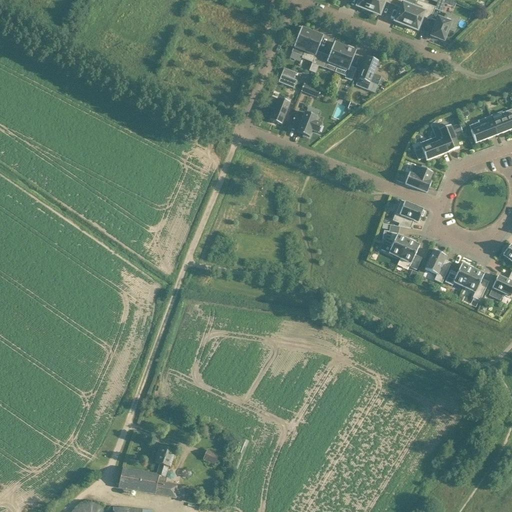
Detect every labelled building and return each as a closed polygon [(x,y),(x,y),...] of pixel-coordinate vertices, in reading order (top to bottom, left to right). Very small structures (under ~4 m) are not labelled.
[(358,0),(356,7),(361,9),(362,10),(365,12),(367,11),(368,12),(372,0),(358,0)] [(372,0),(368,12),(379,16),(385,2),(392,5),(394,0),(372,0)] [(394,0),(392,5),(400,8),(394,22),(399,24),(399,25),(403,27),(405,26),(406,27),(413,8),(415,2),(410,0),(394,0)] [(413,8),(406,27),(417,31),(423,17),(430,20),(434,10),(435,8),(427,5),(422,3),(416,0),(415,2),(413,8)] [(435,8),(434,10),(441,13),(445,2),(445,0),(438,0),(435,8)] [(459,18),(446,13),(443,20),(438,18),(431,37),(444,42),(448,31),(454,33),(459,18)] [(291,53),(302,57),(312,32),(301,28),(300,31),(298,30),(296,34),(298,35),(291,53)] [(312,32),(304,53),(314,57),(309,71),(315,74),(318,66),(323,54),(317,52),(323,37),(312,32)] [(329,56),(323,54),(318,66),(324,69),(326,63),(337,67),(345,47),(334,43),(329,56)] [(345,47),(337,67),(347,71),(344,79),(351,81),(355,70),(356,69),(350,67),(356,52),(353,50),(353,49),(348,47),(347,48),(345,47)] [(373,74),(378,62),(367,58),(356,86),(367,91),(370,83),(378,86),(381,78),(373,74)] [(284,69),(281,75),(293,80),(296,74),(284,69)] [(296,82),(293,80),(281,75),(278,83),(293,89),(296,82)] [(304,85),(301,93),(318,99),(321,91),(310,87),(304,84),(304,85)] [(338,90),(335,97),(344,100),(346,94),(338,90)] [(270,121),(281,126),(290,104),(279,99),(278,100),(271,98),(267,107),(274,110),(270,121)] [(350,103),(347,110),(353,112),(354,112),(354,111),(356,105),(350,103)] [(459,112),(462,119),(468,116),(466,111),(464,112),(464,110),(459,112)] [(504,119),(492,123),(497,136),(511,129),(511,111),(511,110),(502,114),(504,119)] [(295,117),(292,124),(299,127),(297,133),(309,138),(311,132),(317,135),(322,125),(317,123),(319,119),(305,113),(304,115),(297,112),(295,117)] [(470,132),(475,144),(497,136),(492,123),(490,118),(469,127),(471,132),(470,132)] [(441,136),(443,141),(448,153),(459,149),(454,137),(462,133),(459,125),(451,128),(450,126),(439,131),(441,136)] [(421,150),(415,152),(418,161),(425,158),(426,162),(448,153),(443,141),(441,136),(429,140),(420,144),(422,149),(421,149),(421,150)] [(409,174),(404,185),(427,194),(431,182),(429,182),(432,173),(430,172),(431,169),(422,166),(421,169),(414,166),(411,174),(409,174)] [(423,210),(404,203),(399,215),(395,214),(392,221),(399,224),(398,227),(410,229),(413,221),(418,223),(421,217),(422,218),(424,212),(423,212),(423,210)] [(384,232),(381,244),(391,249),(388,254),(400,259),(408,241),(397,236),(397,234),(384,232)] [(408,241),(400,259),(410,264),(409,267),(416,271),(421,259),(415,256),(419,246),(414,244),(415,242),(410,239),(409,241),(408,241)] [(511,245),(502,256),(511,263),(511,264),(511,265),(511,245)] [(433,251),(424,270),(436,276),(434,281),(441,284),(451,264),(444,261),(446,257),(440,254),(440,253),(435,250),(434,252),(433,251)] [(453,283),(464,288),(473,270),(472,269),(473,268),(467,265),(467,267),(461,264),(457,274),(450,271),(445,283),(452,286),(453,283)] [(473,270),(464,288),(475,293),(472,298),(479,302),(488,283),(482,280),(484,275),(473,270)] [(417,273),(412,271),(409,278),(414,281),(417,273)] [(507,281),(498,276),(488,296),(500,302),(503,296),(508,299),(509,297),(510,298),(511,294),(511,273),(507,281)] [(481,306),(478,312),(484,315),(487,309),(481,306)] [(236,474),(249,441),(241,438),(227,471),(236,474)] [(159,447),(154,464),(159,465),(156,475),(166,477),(169,468),(170,468),(175,452),(168,450),(159,447)] [(203,461),(215,465),(220,455),(207,450),(203,461)] [(167,477),(166,477),(156,475),(122,469),(118,488),(138,492),(176,499),(179,485),(165,482),(167,477)] [(181,472),(181,474),(181,476),(183,477),(185,478),(188,478),(190,477),(191,475),(192,473),(191,471),(189,470),(187,470),(184,470),(182,471),(181,472)]
